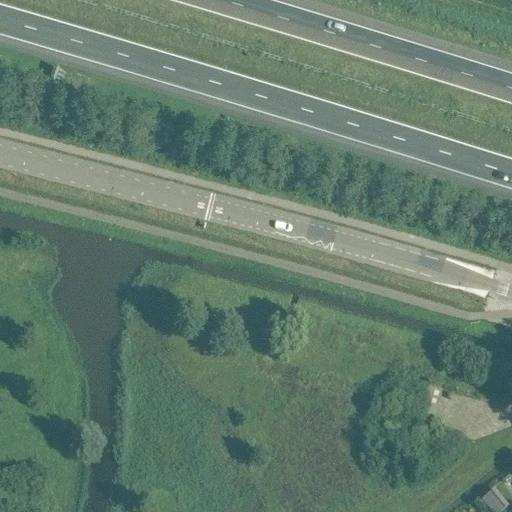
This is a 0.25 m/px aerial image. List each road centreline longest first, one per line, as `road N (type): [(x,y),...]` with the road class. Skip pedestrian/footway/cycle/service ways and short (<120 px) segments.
road 1 (motorway): [(0,20),(511,175)]
road 2 (unclassified): [(511,292),(0,154)]
road 3 (motorway): [(511,90),(218,0)]
